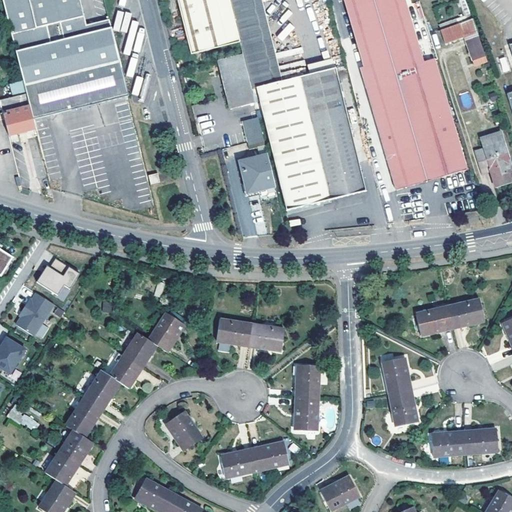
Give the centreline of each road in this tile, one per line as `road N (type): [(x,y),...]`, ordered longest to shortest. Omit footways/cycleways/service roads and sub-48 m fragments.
road 1 (secondary): [(204,251),(0,203)]
road 2 (residential): [(346,256),(353,400),(344,441)]
road 3 (secondary): [(511,230),(346,256)]
road 4 (residential): [(184,146),(147,0)]
road 5 (residential): [(251,511),(191,483),(129,430)]
road 6 (secondary): [(346,256),(204,251)]
road 7 (residential): [(129,430),(173,392),(216,386),(242,396)]
road 8 (residential): [(391,470),(441,477),(511,468)]
